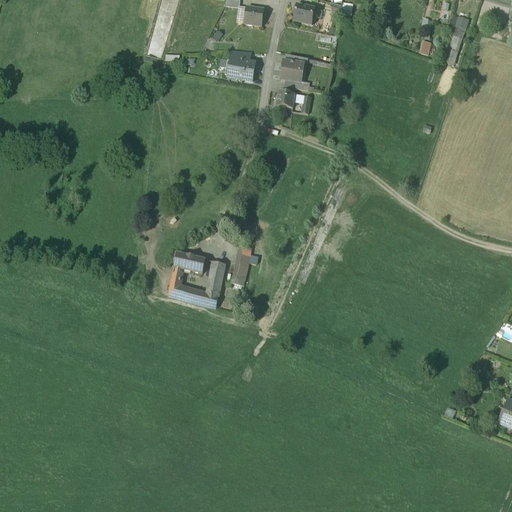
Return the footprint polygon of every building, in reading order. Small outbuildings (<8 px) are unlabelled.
[(327,4),(325,11),(341,15),(342,8),(327,4)] [(315,11),(296,7),(293,23),(312,27),(315,11)] [(264,13),(246,11),(245,17),(245,21),(244,27),(262,30),(264,13)] [(441,64),(453,67),(464,31),(467,21),(457,18),(454,28),(452,28),(441,64)] [(251,55),(235,54),(233,54),(231,62),(249,65),(251,55)] [(284,57),(283,65),(290,66),(290,65),(294,66),(295,59),(284,57)] [(249,65),(231,62),(229,74),(237,75),(236,82),(252,84),(255,72),(252,71),(253,66),(249,65)] [(294,66),(290,65),(290,66),(283,65),(280,83),(285,83),(298,85),(299,84),(301,68),(294,66)] [(298,85),(285,83),(284,90),(285,90),(296,91),(303,92),(304,85),(299,84),(298,85)] [(284,96),(279,95),(277,108),(293,111),(295,97),(284,96)] [(251,251),(240,248),(231,285),(243,287),(251,251)] [(205,263),(178,256),(175,271),(184,273),(184,272),(202,276),(205,263)] [(213,264),(206,296),(217,300),(225,267),(213,264)] [(184,273),(175,271),(171,286),(180,289),(184,273)] [(180,289),(171,286),(169,298),(215,311),(217,300),(206,296),(180,289)] [(475,367),(469,376),(475,380),(481,371),(475,367)] [(511,404),(508,403),(501,420),(507,422),(508,420),(511,422),(508,429),(511,430),(511,404)]
